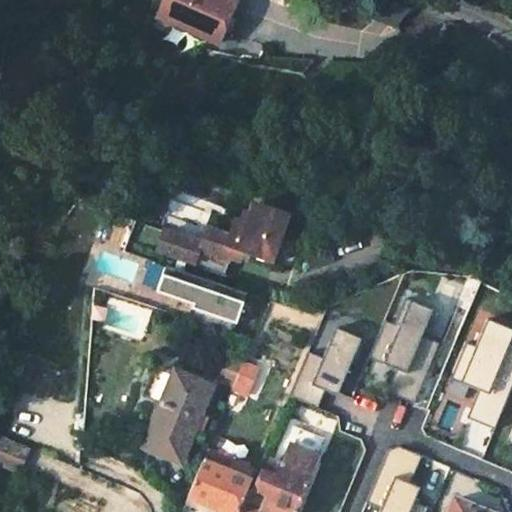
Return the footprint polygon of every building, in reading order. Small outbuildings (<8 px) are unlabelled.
[(235,8),(214,0),(168,0),(159,24),(218,47),(235,8)] [(244,266),(246,262),(274,273),(294,224),(260,211),(256,221),(251,219),(247,228),(242,227),(234,246),(207,235),(202,249),(160,234),(154,251),(221,275),(227,258),(244,266)] [(158,293),(197,307),(238,322),(247,297),(194,278),(167,268),(158,293)] [(416,399),(432,340),(419,337),(427,308),(398,300),(392,324),(379,321),(362,385),(416,399)] [(197,307),(196,311),(236,325),(238,322),(197,307)] [(236,325),(196,311),(192,321),(233,335),(236,325)] [(259,366),(245,360),(234,386),(248,392),(259,366)] [(208,390),(178,377),(165,408),(162,407),(145,450),(179,464),(208,390)] [(511,438),(502,461),(508,463),(505,469),(495,464),(486,485),(511,496),(511,495),(511,438)] [(32,455),(1,444),(0,446),(0,475),(21,483),(32,455)] [(262,474),(259,472),(241,511),(295,511),(316,460),(294,451),(287,467),(270,460),(262,474)] [(205,453),(185,500),(214,511),(235,511),(247,483),(227,475),(233,460),(217,453),(216,457),(205,453)] [(339,488),(326,483),(314,511),(362,511),(368,499),(365,497),(369,487),(360,484),(364,474),(348,468),(339,488)] [(479,511),(454,502),(449,511),(479,511)]
